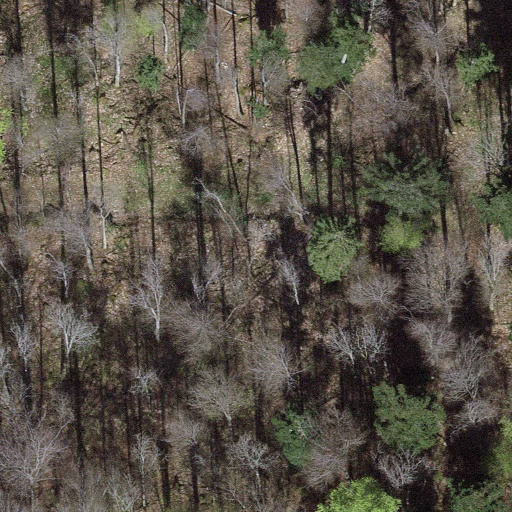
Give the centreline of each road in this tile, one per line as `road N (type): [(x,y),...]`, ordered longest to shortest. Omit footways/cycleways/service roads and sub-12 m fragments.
road 1 (track): [(0,198),(219,190),(274,176),(348,132),(431,49),(511,0)]
road 2 (track): [(348,132),(418,0)]
